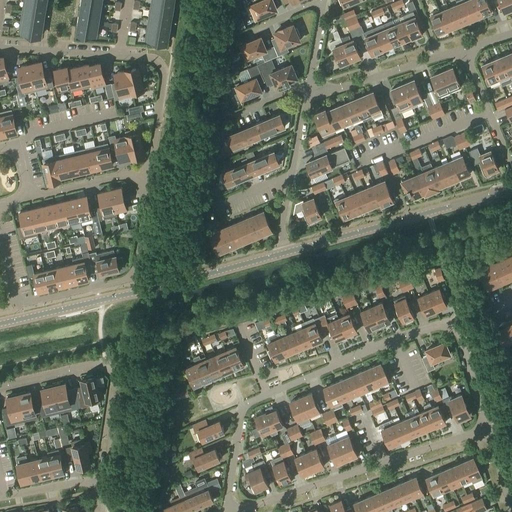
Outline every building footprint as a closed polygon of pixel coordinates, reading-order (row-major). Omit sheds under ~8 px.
[(44,14),(46,4),(25,0),(23,11),(44,14)] [(101,14),(103,4),(82,0),(80,11),(101,14)] [(172,11),(174,0),(172,0),(152,0),(151,7),(172,11)] [(252,8),(250,9),(253,16),(255,15),(256,18),(276,10),(272,0),(255,0),(257,2),(251,5),(252,8)] [(459,0),(455,2),(457,5),(464,23),(468,21),(469,21),(473,19),(466,1),(465,2),(464,0),(459,0)] [(475,0),(468,0),(466,1),(473,19),(476,18),(475,18),(477,17),(477,18),(482,16),(475,0)] [(486,0),(475,0),(482,16),(487,14),(491,12),(486,0)] [(511,2),(511,0),(498,0),(499,1),(498,1),(500,4),(504,13),(509,11),(509,12),(511,11),(511,2)] [(457,5),(448,9),(455,27),(464,23),(457,5)] [(170,22),(172,11),(151,7),(149,18),(170,22)] [(354,9),(342,14),(345,19),(356,15),(354,9)] [(438,10),(439,12),(447,30),(455,27),(448,9),(439,12),(439,10),(438,10)] [(447,30),(439,12),(438,10),(430,14),(431,16),(430,16),(437,34),(447,30)] [(42,25),(44,14),(23,11),(21,22),(42,25)] [(100,25),(101,14),(80,11),(79,22),(100,25)] [(422,34),(415,17),(413,12),(403,16),(411,37),(411,38),(411,39),(416,37),(416,38),(421,36),(420,35),(422,34)] [(356,15),(350,17),(355,28),(360,26),(356,15)] [(411,37),(403,16),(400,17),(401,23),(395,25),(401,41),(403,41),(403,42),(408,40),(407,39),(411,38),(411,37)] [(350,17),(345,20),(349,31),(355,28),(350,17)] [(168,32),(170,22),(149,18),(147,29),(168,32)] [(401,41),(395,25),(393,20),(383,25),(391,46),(393,45),(393,46),(398,44),(397,43),(401,41)] [(42,25),(21,22),(19,32),(40,36),(42,25)] [(98,36),(100,25),(79,22),(77,33),(98,36)] [(276,37),(271,39),(278,56),(284,53),(283,51),(287,49),(286,46),(299,40),(298,36),(300,35),(296,28),(294,28),(293,25),(287,27),(287,26),(279,29),(280,30),(274,32),(276,37)] [(391,46),(383,25),(373,29),(381,50),(382,50),(385,48),(386,49),(390,47),(390,46),(391,46)] [(166,43),(168,32),(147,29),(146,40),(166,43)] [(381,50),(373,29),(362,33),(365,38),(364,38),(371,55),(376,53),(376,54),(381,52),(380,51),(382,51),(382,50),(381,50)] [(260,37),(241,45),(246,58),(261,52),(264,61),(278,56),(274,46),(266,50),(260,37)] [(340,38),(328,43),(332,51),(333,50),(334,51),(333,51),(334,54),(335,54),(336,58),(331,60),(330,62),(333,69),(341,65),(350,61),(343,44),(340,38)] [(353,40),(343,44),(350,61),(352,60),(352,61),(356,59),(356,58),(360,57),(355,45),(356,45),(355,42),(354,42),(353,40)] [(511,57),(510,54),(501,57),(508,75),(511,73),(511,57)] [(3,57),(0,57),(0,83),(9,82),(3,57)] [(501,57),(491,61),(500,81),(500,82),(510,78),(508,75),(501,57)] [(491,61),(482,65),(487,78),(484,79),(487,86),(500,81),(491,61)] [(44,73),(41,62),(30,65),(36,91),(53,87),(50,72),(44,73)] [(36,91),(30,65),(27,65),(27,64),(21,66),(21,67),(18,68),(21,78),(20,78),(20,79),(15,80),(19,97),(25,96),(25,93),(36,91)] [(93,86),(88,66),(88,64),(88,65),(77,67),(82,89),(92,86),(93,86)] [(100,64),(88,66),(93,86),(92,86),(93,88),(105,86),(100,64)] [(273,64),(261,70),(264,76),(270,73),(276,87),(297,78),(296,76),(298,75),(296,71),(294,72),(291,64),(275,71),(273,64)] [(252,79),(236,86),(241,99),(242,99),(243,100),(250,97),(249,96),(262,91),(259,84),(264,82),(257,65),(247,69),(252,79)] [(71,89),(67,70),(66,67),(61,69),(60,68),(56,69),(57,70),(55,70),(60,91),(71,89)] [(82,89),(77,67),(67,70),(71,89),(71,91),(72,91),(82,89)] [(138,68),(126,71),(131,92),(132,97),(144,94),(138,68)] [(452,68),(441,72),(449,90),(460,86),(452,68)] [(120,95),(131,92),(126,71),(123,71),(123,70),(117,72),(117,73),(115,73),(117,84),(117,85),(112,86),(115,100),(121,98),(120,95)] [(449,90),(441,72),(431,77),(438,95),(449,90)] [(414,80),(402,85),(411,104),(422,99),(414,80)] [(411,104),(402,85),(391,89),(401,113),(412,109),(411,104)] [(471,88),(464,91),(470,103),(476,101),(471,88)] [(373,92),(363,96),(371,113),(372,118),(382,114),(373,92)] [(363,96),(354,100),(361,117),(371,113),(363,96)] [(507,98),(495,103),(497,110),(510,104),(507,98)] [(354,100),(344,104),(352,121),(361,117),(354,100)] [(433,104),(438,116),(444,114),(439,102),(433,104)] [(128,108),(129,114),(141,111),(144,110),(143,110),(142,105),(142,104),(128,108)] [(344,104),(335,108),(342,125),(352,121),(344,104)] [(438,116),(433,104),(427,107),(432,119),(438,116)] [(326,112),(333,129),(342,125),(335,108),(326,112)] [(17,132),(11,109),(0,112),(0,116),(5,135),(11,133),(11,134),(15,134),(15,132),(17,132)] [(325,109),(314,114),(322,134),(333,129),(326,112),(325,109)] [(141,112),(141,111),(129,114),(126,114),(128,120),(142,117),(142,116),(141,116),(140,112),(141,112)] [(279,113),(254,124),(259,137),(285,126),(279,113)] [(401,118),(395,120),(400,132),(406,130),(401,118)] [(254,124),(228,135),(233,148),(259,137),(254,124)] [(142,136),(140,127),(125,131),(126,136),(127,136),(132,157),(143,154),(139,137),(142,136)] [(466,132),(460,134),(465,147),(471,144),(466,132)] [(460,134),(454,137),(459,149),(465,147),(460,134)] [(132,157),(127,136),(126,136),(116,138),(115,135),(108,136),(112,150),(117,149),(120,160),(123,159),(123,160),(129,159),(129,158),(132,157)] [(336,137),(324,142),(326,148),(339,143),(336,137)] [(107,143),(95,146),(100,167),(107,166),(107,167),(111,166),(111,165),(113,164),(107,143)] [(100,167),(95,146),(85,148),(90,170),(100,167)] [(344,147),(306,163),(311,176),(350,160),(344,147)] [(90,170),(85,148),(74,151),(80,172),(90,170)] [(477,148),(468,151),(474,165),(479,163),(484,175),(484,176),(485,176),(485,177),(486,177),(487,177),(488,177),(489,177),(490,176),(491,176),(491,175),(491,174),(491,173),(491,172),(498,169),(490,151),(480,155),(477,148)] [(80,172),(74,151),(64,153),(69,175),(80,172)] [(274,151),(248,162),(253,174),(279,163),(274,151)] [(69,175),(64,153),(53,156),(59,177),(69,175)] [(59,177),(53,156),(42,159),(48,182),(60,180),(59,177)] [(462,156),(452,160),(459,179),(470,174),(462,156)] [(394,159),(388,161),(393,174),(399,171),(394,159)] [(452,160),(442,164),(450,183),(459,179),(452,160)] [(382,161),(376,163),(381,175),(387,173),(382,161)] [(248,162),(222,173),(227,185),(253,174),(248,162)] [(421,168),(423,172),(431,192),(438,189),(437,188),(440,187),(433,168),(431,164),(421,168)] [(442,164),(433,168),(440,187),(450,183),(442,164)] [(423,172),(414,176),(421,194),(424,193),(425,195),(431,192),(423,172)] [(414,176),(401,181),(405,190),(407,189),(409,193),(411,193),(413,198),(421,194),(414,176)] [(385,181),(374,185),(381,203),(382,205),(393,200),(385,181)] [(323,182),(311,187),(314,193),(326,188),(323,182)] [(374,185),(364,189),(372,207),(381,203),(374,185)] [(127,211),(121,187),(110,190),(116,213),(127,211)] [(364,189),(355,193),(362,211),(372,207),(364,189)] [(101,206),(96,208),(99,220),(116,216),(116,213),(110,190),(98,193),(101,206)] [(355,193),(346,197),(353,214),(362,211),(355,193)] [(86,195),(75,198),(80,220),(91,217),(93,221),(99,220),(96,208),(90,209),(86,195)] [(345,195),(333,200),(336,206),(338,206),(343,219),(353,214),(346,197),(345,195)] [(80,220),(75,198),(64,201),(69,222),(69,225),(81,222),(81,219),(80,220)] [(294,204),(292,213),(301,210),(306,222),(307,223),(308,224),(309,224),(310,224),(311,224),(312,224),(313,223),(313,222),(314,221),(314,220),(314,219),(321,216),(313,198),(303,202),(302,200),(294,204)] [(64,201),(53,204),(58,225),(69,222),(64,201)] [(53,204),(42,206),(47,228),(58,225),(53,204)] [(42,206),(31,209),(36,230),(47,228),(42,206)] [(36,230),(31,209),(19,212),(22,226),(16,227),(19,239),(37,235),(36,230)] [(254,215),(245,219),(249,229),(267,221),(263,212),(264,212),(263,211),(254,215)] [(254,239),(245,219),(236,223),(245,242),(254,239)] [(267,221),(249,229),(254,239),(263,235),(272,231),(272,230),(271,231),(267,221)] [(245,242),(236,223),(227,226),(231,236),(235,246),(245,242)] [(218,230),(209,234),(209,235),(210,234),(214,244),(231,236),(227,226),(218,230)] [(92,235),(85,237),(88,249),(95,248),(92,235)] [(231,236),(214,244),(218,253),(217,253),(217,254),(235,246),(231,236)] [(85,264),(91,263),(88,254),(87,248),(81,249),(83,256),(72,259),(73,264),(74,263),(74,264),(78,282),(89,280),(85,264)] [(96,252),(88,254),(91,263),(97,261),(101,275),(108,273),(109,275),(110,275),(118,273),(118,271),(119,270),(118,266),(123,264),(122,258),(116,259),(115,256),(114,256),(113,251),(96,255),(96,252)] [(511,278),(511,272),(506,258),(497,262),(505,281),(511,278)] [(505,281),(497,262),(488,266),(496,285),(505,281)] [(44,271),(34,273),(31,264),(25,265),(28,278),(34,276),(38,292),(49,289),(44,271)] [(74,264),(64,266),(68,284),(68,285),(78,282),(74,264)] [(64,266),(54,268),(58,287),(68,284),(64,266)] [(496,285),(488,266),(479,270),(480,270),(488,288),(487,289),(496,285)] [(440,267),(434,269),(438,281),(444,279),(440,267)] [(54,268),(44,271),(49,289),(58,287),(54,268)] [(409,276),(403,278),(408,289),(414,287),(409,276)] [(403,278),(398,281),(402,292),(408,289),(403,278)] [(380,284),(375,286),(379,297),(385,295),(380,284)] [(439,288),(428,293),(436,311),(437,311),(437,312),(442,309),(442,308),(447,306),(443,297),(442,294),(441,294),(439,288)] [(352,292),(347,294),(352,305),(357,303),(352,292)] [(428,293),(418,298),(420,303),(419,303),(421,307),(421,306),(425,315),(430,313),(430,314),(436,312),(436,311),(428,293)] [(347,294),(341,297),(346,308),(352,305),(347,294)] [(404,295),(393,300),(397,308),(396,309),(399,316),(400,316),(402,321),(404,321),(405,323),(413,319),(412,318),(413,317),(404,295)] [(382,302),(371,307),(380,326),(381,326),(382,327),(389,323),(389,322),(390,322),(387,314),(388,314),(385,307),(384,308),(382,302)] [(371,307),(360,312),(363,317),(362,317),(364,324),(365,324),(368,330),(369,332),(374,330),(374,329),(380,326),(371,307)] [(324,314),(318,316),(323,328),(329,325),(330,328),(329,329),(331,332),(335,340),(340,338),(340,340),(346,337),(339,318),(338,318),(336,314),(326,318),(324,314)] [(349,314),(339,318),(346,337),(346,336),(347,337),(352,335),(352,333),(357,331),(353,322),(354,322),(352,319),(349,314)] [(318,316),(304,322),(312,343),(313,344),(323,340),(318,330),(323,328),(318,316)] [(511,320),(505,324),(504,322),(491,328),(493,337),(498,335),(501,342),(505,340),(506,344),(511,341),(511,320)] [(302,328),(296,331),(303,347),(312,343),(304,322),(301,323),(302,328)] [(293,332),(287,335),(294,351),(303,347),(296,331),(294,326),(292,327),(293,332)] [(225,331),(218,334),(221,339),(227,336),(225,331)] [(278,333),(275,334),(284,355),(294,351),(287,335),(281,337),(278,333)] [(214,334),(208,337),(210,342),(217,339),(214,334)] [(275,334),(266,338),(268,343),(275,359),(276,358),(276,360),(285,356),(284,355),(275,334)] [(192,337),(186,340),(188,345),(195,343),(192,337)] [(208,337),(201,339),(204,345),(210,342),(208,337)] [(428,355),(422,358),(427,371),(434,368),(431,362),(435,360),(436,361),(443,358),(442,357),(450,354),(444,342),(443,342),(442,341),(437,344),(438,345),(426,350),(428,355)] [(236,347),(226,351),(233,368),(234,372),(242,369),(241,366),(244,365),(242,361),(243,361),(240,354),(239,355),(236,347)] [(226,351),(216,355),(223,372),(225,376),(232,373),(230,369),(233,368),(226,351)] [(216,355),(206,359),(213,376),(213,377),(215,380),(222,377),(220,374),(223,372),(216,355)] [(511,360),(510,356),(499,360),(504,373),(511,370),(511,360)] [(206,359),(196,364),(203,381),(205,385),(212,382),(210,378),(213,377),(213,376),(206,359)] [(380,363),(371,367),(378,385),(388,381),(380,363)] [(196,364),(186,368),(193,385),(194,389),(202,386),(200,382),(203,381),(196,364)] [(371,367),(361,371),(369,389),(378,385),(371,367)] [(361,371),(352,375),(360,393),(369,389),(361,371)] [(77,390),(81,407),(100,403),(98,398),(102,397),(100,388),(96,389),(93,375),(86,377),(86,378),(81,379),(83,389),(77,390)] [(352,375),(343,379),(350,397),(360,393),(352,375)] [(343,379),(333,383),(341,401),(350,397),(343,379)] [(60,383),(53,385),(60,412),(77,408),(73,392),(67,393),(65,383),(61,384),(60,383)] [(343,405),(341,401),(333,383),(324,388),(333,409),(333,410),(343,405)] [(60,412),(53,385),(45,387),(46,388),(41,389),(44,399),(38,400),(41,412),(40,412),(42,417),(42,416),(60,412)] [(437,387),(431,390),(436,401),(442,398),(437,387)] [(420,389),(410,393),(413,399),(416,397),(418,401),(424,399),(420,389)] [(41,412),(38,400),(32,401),(30,392),(26,393),(26,392),(18,393),(25,421),(36,418),(35,413),(40,412),(41,412)] [(25,421),(18,393),(10,395),(11,397),(6,398),(9,407),(3,409),(7,425),(25,421)] [(311,393),(300,397),(308,416),(319,411),(318,410),(319,410),(317,404),(316,405),(311,393)] [(451,395),(442,399),(447,410),(452,408),(458,421),(469,416),(465,407),(466,406),(464,402),(465,402),(461,394),(452,398),(451,395)] [(308,416),(300,397),(290,402),(295,414),(294,414),(296,420),(297,419),(298,420),(299,420),(301,425),(310,421),(308,416)] [(429,403),(426,405),(436,426),(445,422),(438,405),(432,408),(429,403)] [(382,405),(371,410),(374,416),(385,411),(382,405)] [(417,409),(426,429),(435,426),(435,427),(436,426),(426,405),(424,406),(425,411),(419,413),(417,409)] [(268,412),(266,412),(274,435),(277,433),(276,428),(283,425),(275,408),(274,409),(272,406),(267,409),(268,412)] [(333,409),(327,411),(332,423),(338,420),(333,410),(333,409)] [(408,413),(417,433),(426,429),(417,409),(414,410),(416,415),(410,417),(408,413)] [(327,411),(322,414),(327,425),(332,423),(327,411)] [(259,427),(251,430),(255,437),(269,431),(272,436),(274,435),(266,412),(255,417),(259,427)] [(406,419),(400,421),(407,437),(417,433),(408,413),(405,414),(406,419)] [(347,417),(342,419),(346,431),(352,428),(347,417)] [(392,419),(389,420),(391,425),(398,443),(399,442),(398,441),(407,437),(400,421),(395,424),(392,419)] [(205,420),(193,425),(195,432),(198,431),(202,441),(210,437),(211,438),(219,435),(219,434),(224,431),(223,430),(224,430),(222,426),(219,420),(207,425),(205,420)] [(389,420),(379,425),(381,429),(381,430),(388,445),(389,447),(390,446),(398,443),(391,425),(389,420)] [(297,424),(292,427),(297,438),(302,435),(297,424)] [(292,427),(286,429),(291,440),(297,438),(292,427)] [(321,428),(315,431),(320,442),(325,439),(321,428)] [(315,431),(309,433),(314,444),(320,442),(315,431)] [(349,436),(338,440),(346,459),(348,459),(349,460),(356,457),(356,456),(357,455),(354,448),(355,447),(352,440),(351,441),(349,436)] [(66,448),(69,459),(75,458),(77,468),(82,466),(83,468),(90,466),(87,452),(90,451),(88,442),(84,443),(83,439),(71,442),(72,446),(66,448)] [(338,440),(327,445),(330,450),(329,451),(331,457),(332,457),(335,463),(336,465),(341,463),(341,462),(346,459),(338,440)] [(288,442),(283,445),(288,456),(293,453),(288,442)] [(288,456),(283,445),(277,447),(282,458),(288,456)] [(201,447),(188,453),(191,459),(193,458),(198,470),(220,460),(219,458),(221,457),(219,453),(217,453),(215,448),(204,453),(201,447)] [(259,447),(248,452),(250,458),(261,453),(259,447)] [(316,448),(305,453),(314,472),(320,469),(319,468),(324,466),(320,457),(321,457),(319,454),(316,448)] [(64,472),(58,449),(47,452),(48,456),(49,456),(53,475),(57,474),(57,475),(63,473),(63,472),(64,472)] [(305,453),(295,458),(297,463),(296,464),(298,467),(302,475),(307,473),(307,475),(314,472),(305,453)] [(53,475),(49,456),(48,456),(38,459),(42,477),(43,477),(43,478),(49,477),(49,476),(53,475)] [(280,457),(271,461),(275,471),(274,472),(277,479),(278,479),(280,484),(282,484),(283,486),(291,482),(290,480),(292,480),(283,461),(282,461),(280,457)] [(42,477),(38,459),(27,462),(32,480),(32,481),(39,479),(38,478),(42,477)] [(254,469),(245,473),(248,481),(251,480),(253,484),(251,485),(254,493),(262,489),(261,488),(268,485),(263,475),(269,472),(263,459),(252,464),(254,469)] [(470,459),(463,462),(473,483),(482,479),(474,459),(473,460),(471,460),(470,459)] [(32,480),(27,462),(17,464),(19,474),(17,474),(19,481),(21,481),(21,482),(22,482),(22,483),(28,482),(28,481),(32,480)] [(463,462),(454,466),(461,483),(471,479),(473,483),(463,462)] [(454,466),(445,470),(452,487),(461,483),(454,466)] [(445,470),(435,474),(443,491),(452,487),(445,470)] [(427,479),(426,480),(433,495),(443,491),(435,474),(428,477),(429,478),(427,479)] [(414,477),(407,480),(414,496),(419,494),(422,499),(425,497),(422,493),(423,493),(416,478),(415,478),(414,477)] [(186,495),(185,495),(191,509),(192,509),(197,507),(213,500),(208,489),(204,478),(194,482),(196,487),(198,490),(186,495)] [(217,478),(207,482),(211,491),(221,487),(217,478)] [(407,480),(398,484),(405,500),(410,498),(413,502),(416,501),(414,496),(407,480)] [(398,484),(389,488),(396,504),(398,509),(401,508),(399,503),(405,500),(398,484)] [(389,488),(380,492),(388,511),(390,511),(392,511),(391,506),(396,504),(389,488)] [(388,511),(380,492),(372,495),(378,511),(382,511),(382,510),(387,508),(388,511)] [(172,504),(164,508),(166,511),(185,511),(191,510),(191,509),(185,495),(171,502),(172,504)] [(372,495),(363,499),(368,511),(377,511),(378,511),(372,495)] [(482,498),(471,503),(473,508),(484,504),(482,498)] [(341,499),(330,504),(333,511),(353,511),(351,508),(346,510),(341,499)] [(368,511),(363,499),(354,503),(357,511),(368,511)]
